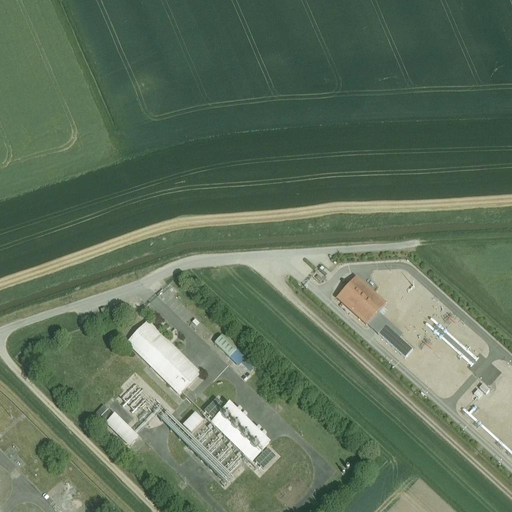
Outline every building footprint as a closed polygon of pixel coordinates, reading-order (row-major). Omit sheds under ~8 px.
[(387,305),(358,278),(338,300),(367,326),(368,325),(376,316),(387,305)] [(376,316),(368,325),(406,359),(414,350),(376,316)] [(201,372),(149,321),(129,342),(180,393),(201,372)] [(244,361),(245,361),(247,359),(223,334),(214,342),(238,366),(244,361)] [(489,392),(483,387),(479,390),(486,396),(489,392)] [(478,392),(474,396),(479,400),(483,396),(478,392)] [(272,441),(233,403),(212,425),(251,463),(272,441)] [(102,404),(95,417),(103,421),(110,409),(102,404)] [(195,412),(182,425),(191,434),(204,421),(195,412)] [(139,437),(115,414),(105,424),(129,448),(139,437)] [(79,494),(68,502),(72,507),(83,499),(79,494)]
